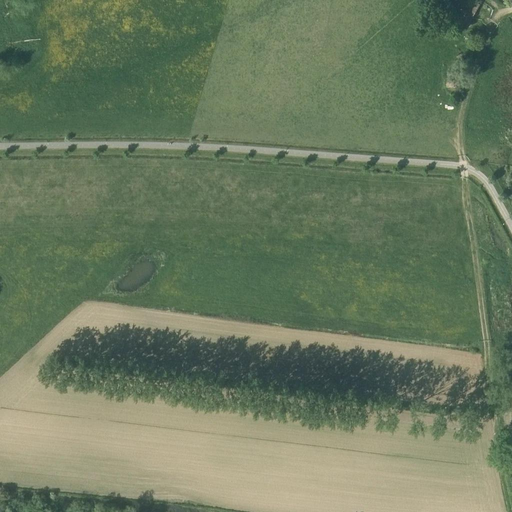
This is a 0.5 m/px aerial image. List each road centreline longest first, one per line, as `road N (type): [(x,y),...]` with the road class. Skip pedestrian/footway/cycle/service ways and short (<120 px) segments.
road 1 (motorway): [(0,191),(229,185),(511,209)]
road 2 (motorway): [(511,184),(286,162),(0,165)]
road 3 (track): [(511,11),(495,22),(483,49),(463,113),(462,167)]
